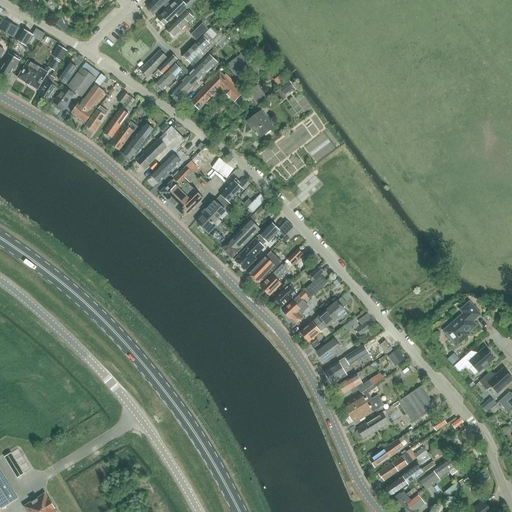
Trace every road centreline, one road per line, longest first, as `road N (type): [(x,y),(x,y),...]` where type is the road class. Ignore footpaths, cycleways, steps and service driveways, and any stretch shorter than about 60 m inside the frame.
road 1 (residential): [(511,506),(481,433),(228,152),(87,51),(0,1)]
road 2 (tertiary): [(379,511),(297,357),(254,309),(119,178),(0,98)]
road 3 (primary): [(239,511),(205,449),(138,358),(68,288),(0,237)]
road 4 (unclassified): [(198,511),(112,385),(0,282)]
